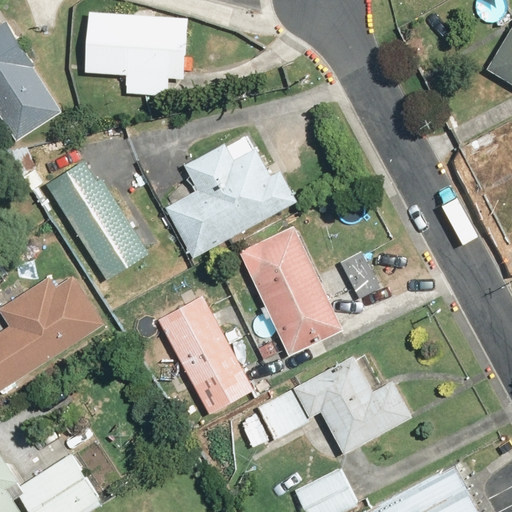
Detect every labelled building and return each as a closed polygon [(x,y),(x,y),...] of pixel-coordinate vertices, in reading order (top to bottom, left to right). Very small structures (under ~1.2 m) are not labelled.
[(197,15),(97,12),(95,71),(131,72),(130,94),(175,96),(176,74),(195,75),(197,15)] [(11,20),(0,26),(0,99),(24,138),(68,110),(11,20)] [(511,33),(493,67),(511,78),(511,33)] [(253,132),(194,163),(209,190),(173,209),(197,254),(305,198),(289,167),(276,174),(253,132)] [(94,155),(52,183),(114,278),(157,250),(94,155)] [(302,226),(251,249),(298,351),(349,327),(302,226)] [(369,248),(346,258),(365,299),(388,289),(369,248)] [(5,306),(15,322),(0,331),(0,394),(0,395),(110,324),(81,279),(77,273),(58,286),(52,276),(5,306)] [(209,295),(166,320),(219,414),(263,390),(209,295)] [(278,438),(329,411),(350,451),(420,414),(402,379),(384,389),(364,352),(261,406),(278,438)] [(0,511),(84,511),(108,496),(75,450),(30,481),(0,438),(0,511)] [(349,511),(365,504),(343,464),(300,488),(312,511),(349,511)] [(479,511),(458,472),(382,511),(479,511)]
